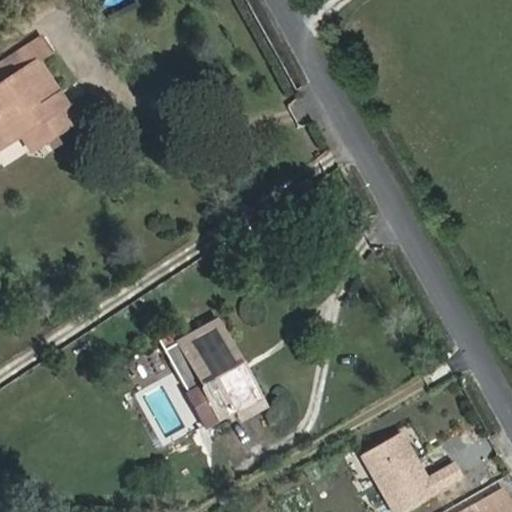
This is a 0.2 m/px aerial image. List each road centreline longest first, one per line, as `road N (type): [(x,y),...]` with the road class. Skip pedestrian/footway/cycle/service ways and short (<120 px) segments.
road 1 (residential): [(280,0),(511,386)]
road 2 (unknown): [(478,329),(406,389),(195,511)]
